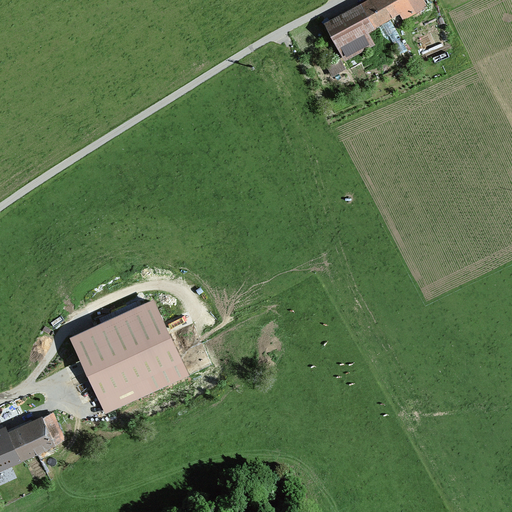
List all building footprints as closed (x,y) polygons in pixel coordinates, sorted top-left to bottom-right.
[(370,0),(354,9),(356,13),(329,27),(346,58),(372,43),(366,33),(375,28),(374,25),(399,11),(403,19),(427,5),(423,0),(370,0)] [(400,55),(408,50),(390,20),(379,26),(386,37),(389,35),(400,55)] [(436,30),(415,39),(421,52),(443,43),(436,30)] [(333,75),(344,68),(339,59),(328,66),(333,75)] [(73,338),(106,411),(139,396),(140,397),(187,375),(153,302),(73,338)] [(27,410),(22,404),(12,409),(15,415),(27,410)] [(64,439),(52,412),(0,436),(0,469),(22,459),(21,457),(52,443),(53,445),(64,439)]
